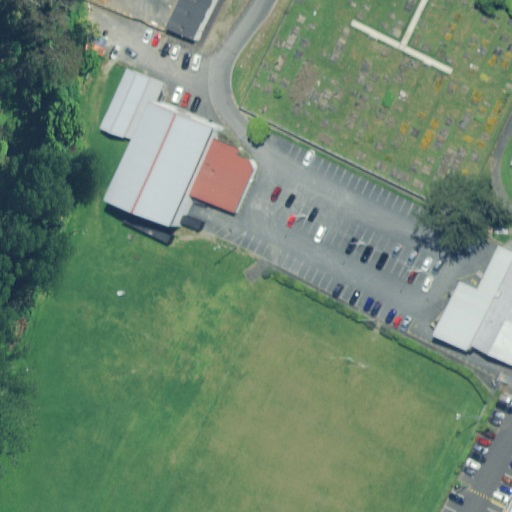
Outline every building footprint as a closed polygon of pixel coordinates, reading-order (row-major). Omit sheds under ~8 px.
[(219,0),(189,0),(176,29),(199,41),(219,0)] [(106,47),(87,39),(82,50),(101,58),(106,47)] [(158,84),(122,68),(93,133),(129,149),(158,84)] [(216,133),(153,105),(106,210),(170,238),(216,133)] [(255,165),(212,147),(189,200),(231,219),(255,165)] [(478,346),(511,272),(511,249),(505,247),(484,291),(468,283),(442,338),(474,353),(478,346)] [(511,272),(478,346),(511,361),(511,272)]
